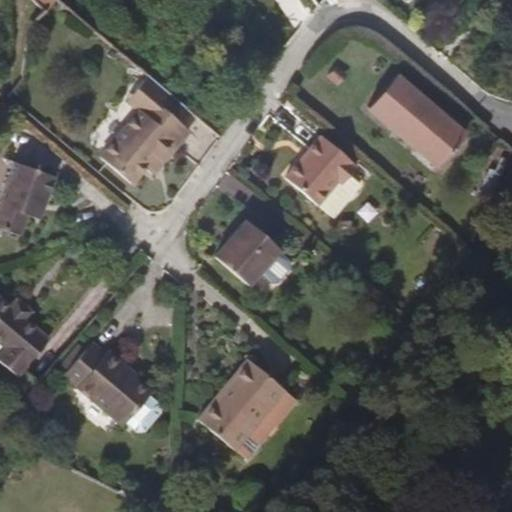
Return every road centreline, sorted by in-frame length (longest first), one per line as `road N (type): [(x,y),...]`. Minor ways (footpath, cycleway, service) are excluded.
road 1 (residential): [(159,238),(343,0)]
road 2 (residential): [(350,0),(499,119),(511,119)]
road 3 (unknown): [(307,356),(159,238)]
